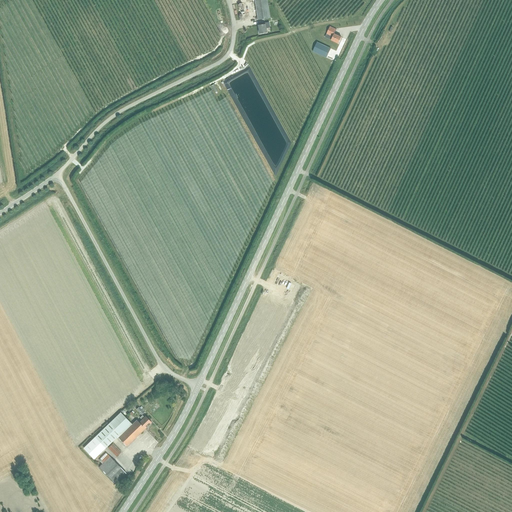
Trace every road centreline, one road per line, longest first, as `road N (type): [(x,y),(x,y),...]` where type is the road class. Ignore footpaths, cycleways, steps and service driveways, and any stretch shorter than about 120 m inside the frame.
road 1 (secondary): [(198,386),(381,0)]
road 2 (unclassified): [(57,175),(116,114),(231,51),(228,0)]
road 3 (unclassified): [(198,386),(160,362),(57,175)]
road 4 (secondary): [(122,511),(198,386)]
